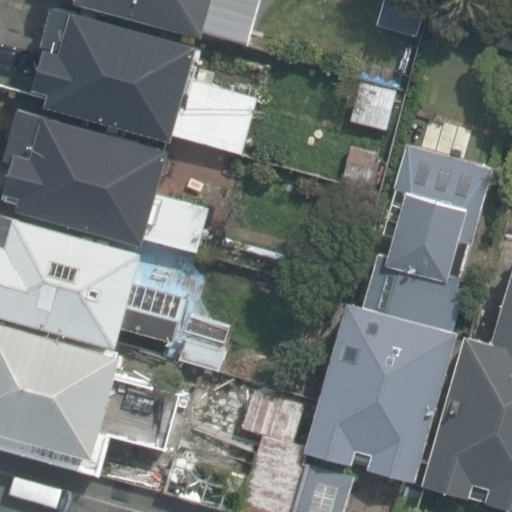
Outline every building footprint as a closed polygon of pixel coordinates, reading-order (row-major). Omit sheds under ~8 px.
[(200,31),(80,0),(11,0),(0,42),(0,72),(9,75),(4,93),(169,137),(241,156),(258,93),(188,75),(200,31)] [(80,0),(200,31),(243,43),(254,0),(80,0)] [(169,137),(4,93),(0,91),(0,202),(132,237),(174,248),(188,192),(156,184),(169,137)] [(411,478),(451,322),(436,318),(459,232),(446,229),(454,197),(381,178),(359,260),(347,257),(337,294),(319,289),(290,397),(243,384),(233,424),(247,428),(225,511),(228,511),(340,511),(354,463),(411,478)] [(175,303),(118,288),(132,237),(0,202),(0,309),(105,339),(108,325),(166,340),(175,303)] [(451,322),(411,478),(511,504),(511,243),(500,240),(476,329),(451,322)] [(105,339),(0,309),(0,441),(86,464),(95,430),(164,448),(185,371),(102,349),(105,339)] [(159,452),(149,488),(198,501),(208,465),(159,452)]
